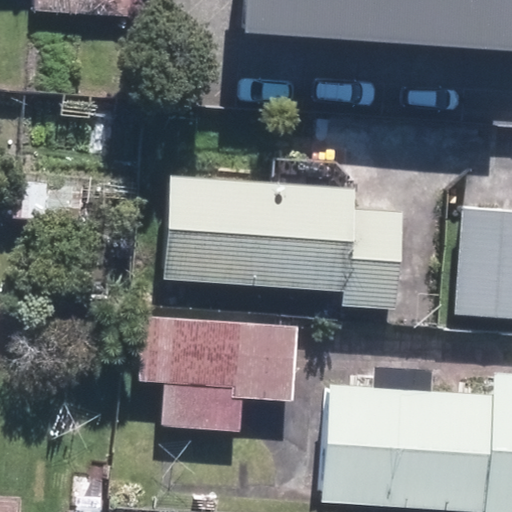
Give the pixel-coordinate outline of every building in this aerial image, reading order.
[(132,0),(39,0),(39,7),(131,12),(132,0)] [(511,0),(242,0),(240,38),(511,55),(511,0)] [(78,174),(16,175),(16,220),(78,219),(78,174)] [(348,189),(172,177),(166,275),(343,287),(343,295),(391,299),(397,214),(347,211),(348,189)] [(511,212),(465,210),(459,306),(511,309),(511,212)] [(292,326),(145,318),(141,377),(165,379),(162,421),(238,425),(240,393),(288,396),(292,326)] [(494,395),(331,384),(323,498),(481,509),(480,511),(511,511),(511,370),(495,369),(494,395)]
